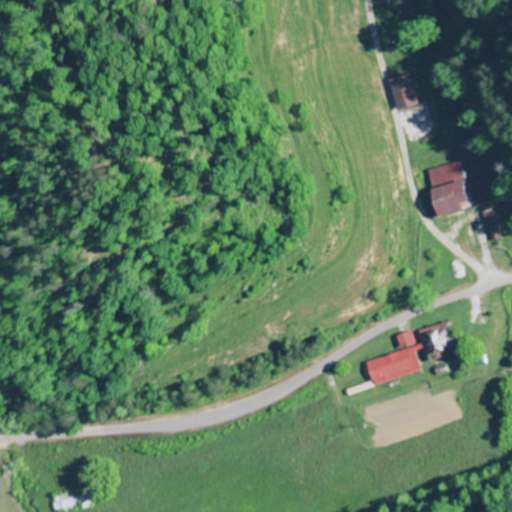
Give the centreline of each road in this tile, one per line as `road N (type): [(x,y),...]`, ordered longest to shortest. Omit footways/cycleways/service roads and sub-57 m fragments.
road 1 (residential): [(511,279),(408,316),(245,407),(157,427),(0,442)]
road 2 (residential): [(470,291),(426,221),(381,0)]
